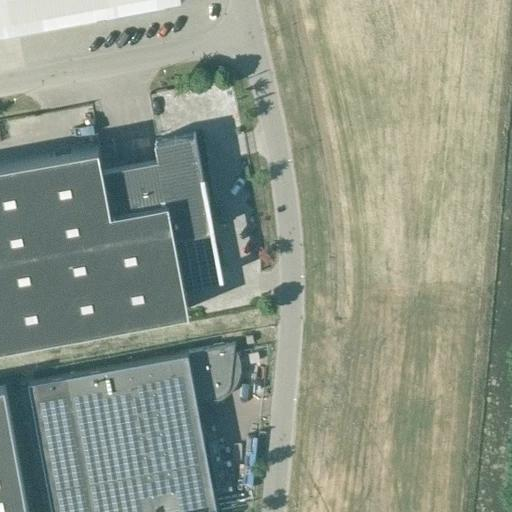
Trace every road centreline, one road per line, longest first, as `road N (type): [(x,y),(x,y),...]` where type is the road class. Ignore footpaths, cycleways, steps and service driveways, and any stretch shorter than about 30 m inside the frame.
road 1 (unclassified): [(273,511),(292,277),(284,183),(253,40)]
road 2 (unclassified): [(0,86),(253,40)]
